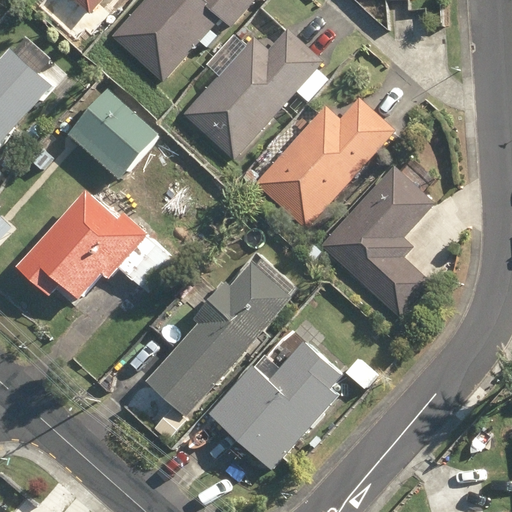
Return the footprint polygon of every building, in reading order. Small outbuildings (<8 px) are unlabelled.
[(80,0),(100,18),(116,0),(80,0)] [(158,0),(122,39),(173,86),(232,22),(241,31),(270,0),(158,0)] [(192,118),(243,164),(306,97),(314,103),(333,82),(325,75),(334,65),(299,33),(279,55),(263,40),(192,118)] [(233,51),(239,56),(248,46),(242,41),(233,51)] [(0,64),(0,179),(6,172),(0,166),(0,146),(57,84),(16,47),(0,64)] [(80,141),(131,185),(172,139),(122,95),(80,141)] [(283,204),(315,234),(407,135),(370,101),(350,122),(337,110),(266,188),(270,192),(264,199),(277,211),(283,204)] [(29,133),(39,141),(51,128),(41,119),(29,133)] [(36,156),(48,166),(58,155),(47,145),(36,156)] [(8,170),(16,177),(25,165),(18,158),(8,170)] [(330,250),(407,321),(440,285),(414,261),(423,251),(414,243),(447,208),(431,194),(442,182),(417,160),(406,171),(404,169),(330,250)] [(249,181),(257,188),(265,179),(257,172),(249,181)] [(70,280),(87,296),(110,270),(115,275),(125,265),(150,288),(180,255),(155,232),(157,231),(133,208),(136,205),(105,176),(26,262),(58,292),(70,280)] [(0,213),(0,245),(19,226),(3,210),(0,213)] [(153,377),(191,412),(301,294),(263,259),(238,286),(234,282),(201,317),(206,321),(153,377)] [(134,325),(120,310),(99,331),(113,346),(118,341),(119,343),(127,335),(126,333),(134,325)] [(215,409),(275,468),(345,396),(337,388),(349,376),(312,340),(299,353),(287,341),(267,363),(279,375),(275,380),(259,364),(215,409)] [(365,361),(352,375),(370,392),(383,378),(365,361)]
